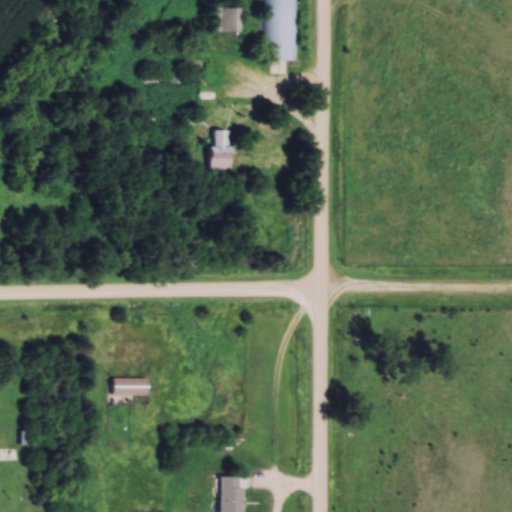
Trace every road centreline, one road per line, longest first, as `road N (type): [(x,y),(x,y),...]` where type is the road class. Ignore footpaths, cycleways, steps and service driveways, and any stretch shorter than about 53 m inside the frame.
road 1 (tertiary): [(511,287),(0,300)]
road 2 (residential): [(320,511),(323,0)]
